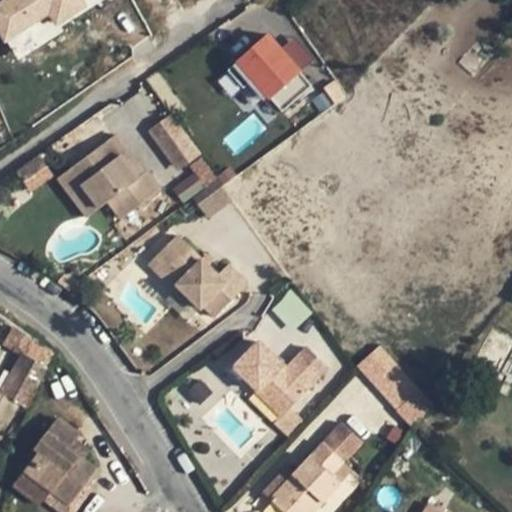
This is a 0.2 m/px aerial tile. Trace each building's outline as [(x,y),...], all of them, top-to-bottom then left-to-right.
[(95,16),(85,0),(16,0),(0,10),(0,38),(9,53),(52,27),(59,38),(95,16)] [(229,68),(245,86),(253,79),(279,108),(307,84),(264,35),(229,68)] [(177,114),(151,125),(170,170),(197,159),(177,114)] [(115,224),(153,197),(139,178),(138,179),(128,186),(112,164),(121,157),(109,140),(63,174),(92,214),(102,207),(115,224)] [(31,191),(53,176),(39,156),(16,171),(31,191)] [(138,179),(121,157),(112,164),(128,186),(138,179)] [(80,223),(92,214),(63,174),(51,183),(80,223)] [(233,200),(217,180),(193,198),(209,218),(233,200)] [(105,231),(115,224),(102,207),(92,214),(105,231)] [(202,260),(176,235),(158,255),(182,279),(176,285),(200,309),(203,305),(215,317),(248,284),(229,264),(217,275),(208,266),(202,260)] [(215,258),(210,252),(202,260),(208,266),(215,258)] [(182,279),(158,255),(148,263),(173,288),(176,285),(182,279)] [(290,330),(310,313),(292,290),(271,307),(290,330)] [(26,408),(56,348),(24,333),(13,350),(22,355),(0,394),(26,408)] [(264,384),(288,408),(307,389),(306,387),(327,366),(308,347),(287,369),(259,342),(234,367),(258,390),(264,384)] [(419,391),(379,346),(357,366),(398,411),(419,391)] [(281,415),(288,408),(264,384),(258,390),(256,391),(281,415)] [(39,451),(13,485),(41,505),(44,500),(50,493),(69,507),(85,486),(97,469),(85,459),(70,448),(76,440),(82,433),(59,416),(35,448),(39,451)] [(91,452),(76,440),(70,448),(85,459),(91,452)] [(314,511),(352,469),(323,443),(295,474),(270,500),(283,511),(314,511)] [(270,500),(295,474),(288,468),(263,494),(270,500)] [(75,511),(92,491),(85,486),(69,507),(65,511),(75,511)] [(65,511),(69,507),(50,493),(44,500),(60,511),(65,511)] [(444,511),(429,503),(423,511),(444,511)]
